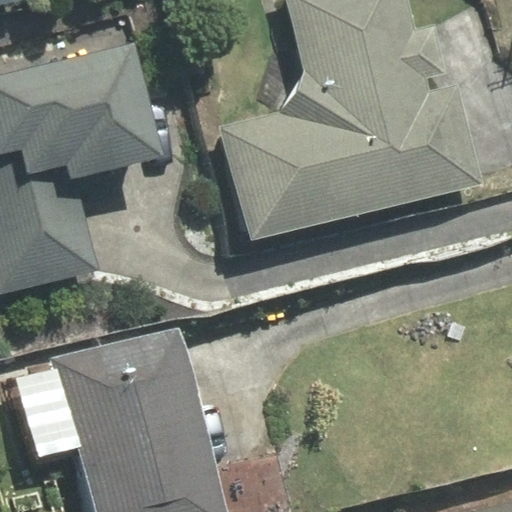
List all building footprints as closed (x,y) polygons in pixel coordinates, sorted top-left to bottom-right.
[(400,0),(285,0),(302,69),(272,114),(216,129),(247,245),(386,208),(480,186),(456,84),(426,91),(423,76),(441,72),(431,27),(408,32),(400,0)] [(127,44),(0,77),(0,149),(20,145),(27,173),(62,163),(68,184),(158,160),(127,44)] [(0,267),(3,277),(91,256),(78,202),(57,173),(18,183),(12,157),(0,160),(0,267)] [(217,511),(174,330),(45,360),(80,511),(217,511)] [(511,511),(511,502),(469,511),(511,511)]
